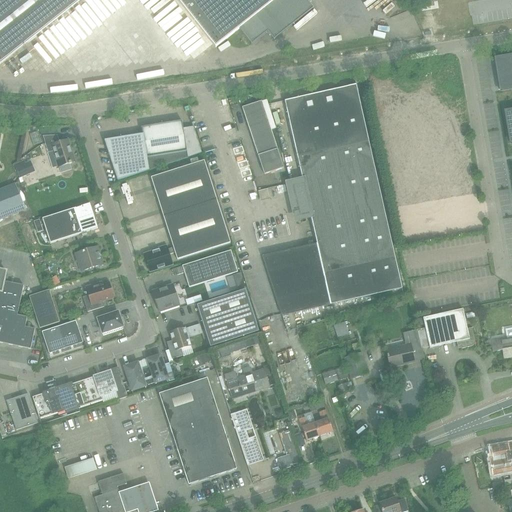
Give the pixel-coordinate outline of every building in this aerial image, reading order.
[(0,0),(0,64),(6,60),(81,0),(177,0),(214,47),(215,48),(238,30),(251,47),(267,35),(273,42),(313,10),(307,3),(310,0),(0,0)] [(500,91),(511,89),(511,56),(495,59),(495,60),(496,60),(501,90),(500,91)] [(310,212),(330,305),(402,289),(356,85),(284,101),(303,185),(294,187),(300,214),(310,212)] [(242,108),(258,156),(277,150),(261,102),(242,108)] [(142,134),(104,141),(117,181),(148,171),(202,154),(193,127),(183,129),(182,121),(141,128),(142,134)] [(48,154),(54,152),(59,167),(61,173),(71,170),(69,164),(71,164),(71,163),(74,163),(69,147),(68,147),(67,144),(68,143),(67,140),(59,143),(57,136),(42,136),(48,154)] [(277,150),(258,156),(264,175),(283,169),(277,150)] [(151,178),(163,217),(216,200),(204,161),(151,178)] [(0,190),(0,220),(26,210),(15,184),(0,190)] [(173,248),(175,253),(177,260),(230,243),(216,200),(163,217),(173,248)] [(42,219),(50,244),(98,229),(90,204),(42,219)] [(85,251),(73,255),(75,263),(78,262),(81,272),(90,269),(94,268),(103,265),(97,247),(88,250),(84,251),(85,251)] [(166,248),(152,252),(144,255),(146,260),(144,262),(145,266),(148,267),(150,272),(172,265),(168,255),(175,253),(173,248),(167,250),(166,248)] [(172,270),(173,275),(176,274),(177,276),(184,273),(189,288),(237,273),(230,251),(182,266),(182,267),(172,270)] [(0,312),(17,316),(17,315),(23,286),(4,282),(1,281),(0,284),(0,312)] [(87,312),(87,313),(104,307),(102,302),(113,298),(109,283),(96,287),(96,284),(86,287),(89,297),(84,298),(88,311),(87,312)] [(179,305),(172,285),(155,291),(157,298),(155,298),(159,312),(179,305)] [(49,290),(29,297),(39,329),(59,323),(49,290)] [(196,306),(210,347),(258,332),(245,290),(196,306)] [(479,314),(481,327),(508,323),(507,317),(511,316),(511,310),(511,309),(479,314)] [(423,318),(423,321),(415,323),(417,331),(421,349),(429,347),(429,349),(456,343),(457,344),(460,346),(461,349),(459,349),(470,347),(471,347),(472,346),(473,346),(473,345),(474,345),(474,344),(474,343),(475,342),(475,341),(474,341),(471,327),(467,328),(463,310),(423,318)] [(0,312),(0,343),(30,350),(35,329),(25,327),(27,317),(17,315),(17,316),(0,312)] [(106,316),(97,319),(102,334),(123,327),(122,325),(124,324),(122,319),(120,319),(118,312),(111,315),(110,315),(107,316),(106,316)] [(76,321),(42,332),(49,354),(83,343),(76,321)] [(174,345),(168,347),(172,360),(183,356),(181,349),(191,346),(185,328),(170,333),(174,345)] [(493,345),(494,352),(502,350),(503,357),(511,355),(511,328),(505,330),(506,339),(495,341),(493,345)] [(424,360),(421,349),(417,331),(403,334),(405,346),(386,350),(387,355),(387,356),(387,358),(388,358),(390,366),(404,362),(405,364),(414,362),(411,351),(421,348),(423,360),(424,360)] [(360,353),(343,359),(351,380),(368,374),(360,353)] [(155,384),(168,379),(167,376),(172,374),(169,365),(164,367),(160,356),(147,360),(150,368),(143,370),(148,385),(155,383),(155,384)] [(137,363),(124,367),(132,391),(145,387),(139,368),(142,367),(142,366),(139,367),(137,363)] [(237,379),(226,382),(231,397),(242,394),(254,390),(254,392),(269,387),(270,389),(277,387),(270,365),(262,367),(263,370),(252,374),(250,369),(249,368),(243,369),(243,371),(244,376),(237,379)] [(110,372),(95,377),(101,396),(116,391),(110,372)] [(334,372),(322,376),(326,386),(337,382),(334,372)] [(95,377),(82,381),(90,404),(102,400),(101,396),(95,377)] [(159,394),(188,485),(237,470),(207,379),(159,394)] [(82,381),(70,385),(78,408),(90,404),(82,381)] [(70,385),(58,389),(65,410),(66,412),(78,408),(70,385)] [(58,389),(45,393),(52,414),(65,410),(58,389)] [(52,414),(45,393),(32,398),(39,419),(52,414)] [(38,423),(28,394),(6,401),(16,431),(38,423)] [(309,404),(311,411),(324,407),(322,400),(309,404)] [(253,430),(247,410),(230,415),(247,466),(264,461),(255,436),(255,437),(249,439),(246,431),(252,429),(253,430)] [(322,421),(315,423),(319,437),(333,432),(325,410),(319,413),(322,421)] [(305,417),(298,419),(303,432),(306,441),(319,437),(315,423),(311,413),(305,415),(305,417)] [(268,446),(277,442),(270,425),(261,429),(268,446)] [(511,443),(490,448),(492,458),(489,459),(492,476),(502,474),(511,472),(511,443)] [(125,511),(118,490),(117,487),(126,484),(123,474),(98,482),(102,495),(94,498),(98,511),(125,511)] [(156,511),(159,511),(150,483),(119,493),(125,511),(132,511),(138,510),(138,511),(156,511)] [(374,511),(408,511),(404,499),(396,502),(395,498),(393,499),(390,500),(379,504),(380,505),(373,507),(374,511)]
